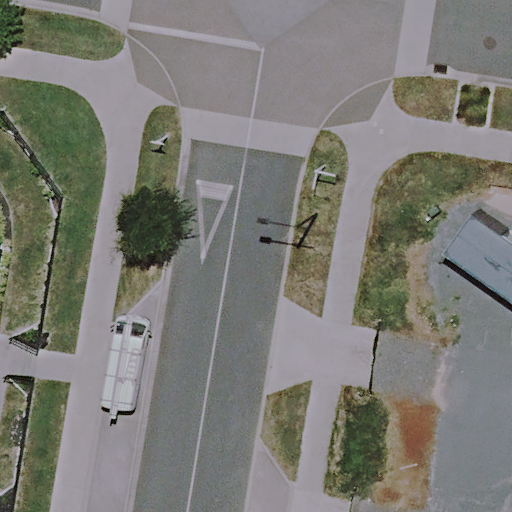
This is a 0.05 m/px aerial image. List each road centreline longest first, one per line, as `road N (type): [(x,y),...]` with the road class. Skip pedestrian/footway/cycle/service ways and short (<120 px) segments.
road 1 (residential): [(271,0),(177,511)]
road 2 (residential): [(511,21),(383,0)]
